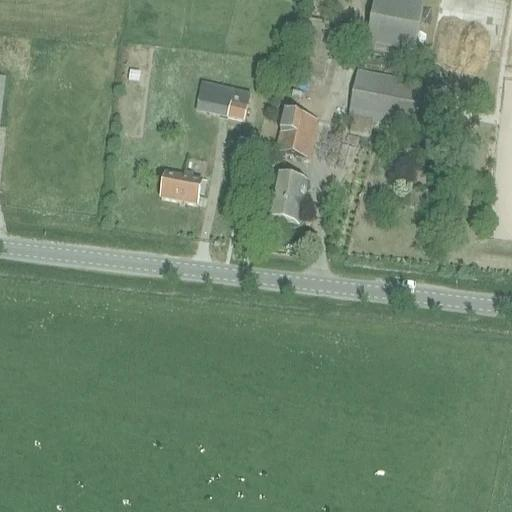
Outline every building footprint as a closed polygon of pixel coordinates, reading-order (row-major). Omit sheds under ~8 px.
[(415,56),(423,7),(382,0),(374,0),(366,47),(415,56)] [(324,85),(337,27),(305,19),(291,77),(324,85)] [(349,119),(352,120),(350,135),(370,138),(372,125),(446,138),(455,91),(358,73),(349,119)] [(244,123),(248,107),(251,96),(202,85),(196,113),(227,119),(244,123)] [(309,163),(317,126),(288,120),(280,157),(309,163)] [(250,134),(241,132),(239,141),(238,141),(235,158),(246,160),(250,144),(249,143),(250,134)] [(359,140),(347,137),(345,146),(357,149),(359,140)] [(356,150),(342,147),(337,168),(351,172),(356,150)] [(240,184),(242,175),(234,174),(232,183),(240,184)] [(203,185),(191,183),(168,179),(164,202),(199,209),(203,185)] [(301,229),(309,189),(278,183),(270,222),(301,229)]
